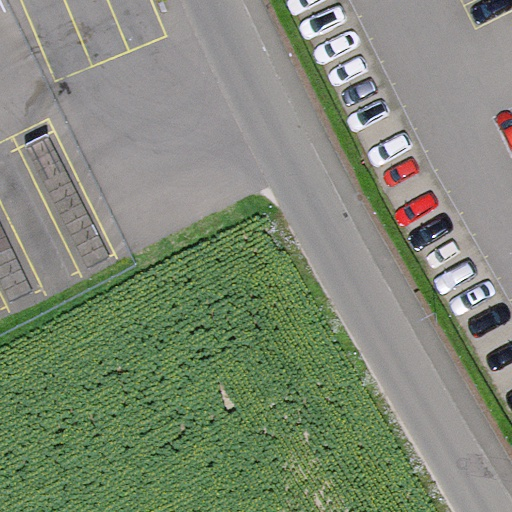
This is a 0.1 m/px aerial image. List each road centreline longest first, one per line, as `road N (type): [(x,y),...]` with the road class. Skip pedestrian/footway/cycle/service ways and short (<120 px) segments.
road 1 (residential): [(479,511),(214,0)]
road 2 (unknown): [(402,0),(511,226)]
